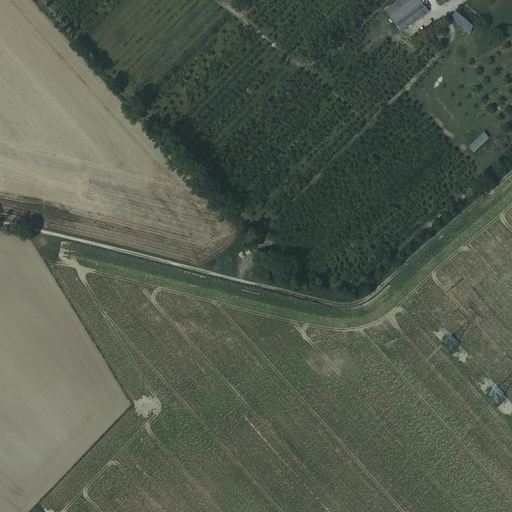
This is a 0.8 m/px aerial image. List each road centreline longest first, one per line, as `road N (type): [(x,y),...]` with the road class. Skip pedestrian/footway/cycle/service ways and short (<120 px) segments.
road 1 (unclassified): [(0,223),(343,302),(366,298),(395,276)]
road 2 (track): [(395,276),(511,173)]
